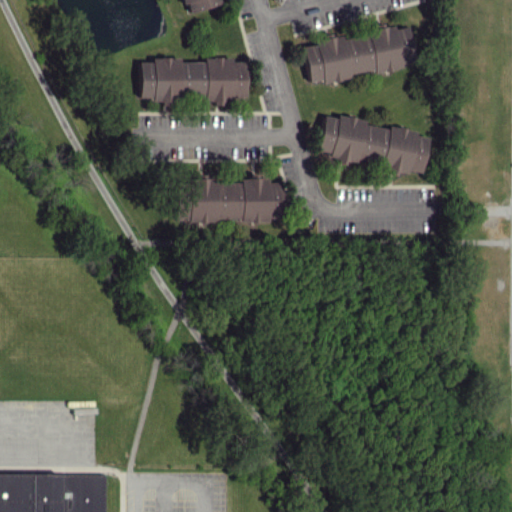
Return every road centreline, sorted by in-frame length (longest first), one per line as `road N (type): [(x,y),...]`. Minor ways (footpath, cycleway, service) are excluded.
road 1 (residential): [(411,205),(312,208),(258,0)]
road 2 (residential): [(293,135),(132,135)]
